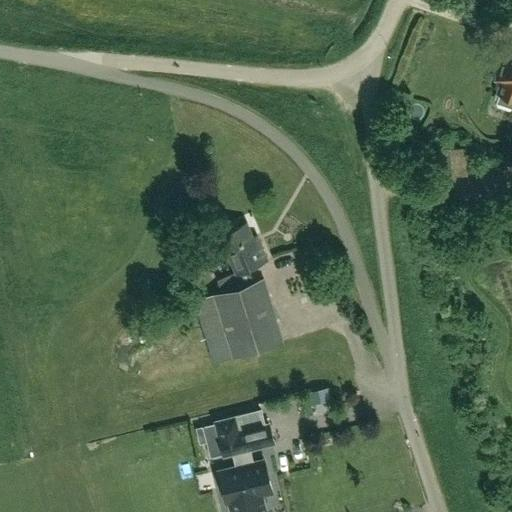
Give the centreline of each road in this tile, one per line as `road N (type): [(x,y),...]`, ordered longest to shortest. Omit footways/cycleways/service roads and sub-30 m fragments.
road 1 (unclassified): [(397,379),(332,204),(291,149),(222,103),(56,60)]
road 2 (unclassified): [(397,379),(362,59)]
road 3 (unclassified): [(362,59),(295,77),(56,60)]
road 4 (unclassified): [(438,511),(397,379)]
